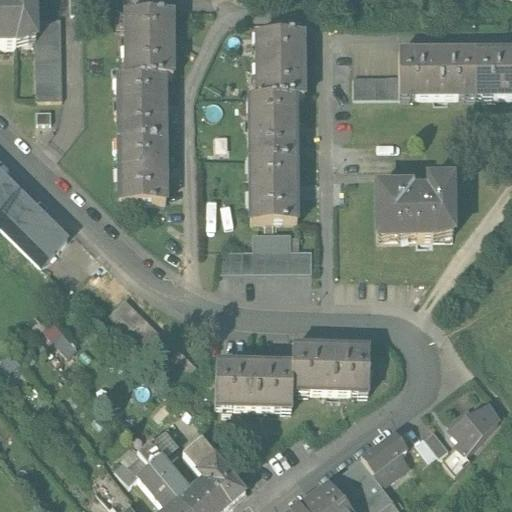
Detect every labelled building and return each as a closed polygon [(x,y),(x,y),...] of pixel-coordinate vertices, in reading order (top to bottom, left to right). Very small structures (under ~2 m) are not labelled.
[(0,49),(14,50),(14,44),(34,44),(34,23),(33,0),(9,0),(9,4),(0,3),(0,49)] [(81,18),(80,0),(68,0),(69,18),(81,18)] [(116,0),(94,0),(95,13),(117,13),(116,0)] [(171,5),(149,6),(149,17),(170,17),(171,17),(171,5)] [(149,17),(128,17),(128,32),(125,33),(125,49),(129,49),(129,63),(125,65),(125,81),(162,80),(170,80),(170,51),(172,51),(172,41),(170,41),(170,17),(149,17)] [(34,23),(34,44),(35,86),(58,86),(57,23),(34,23)] [(301,37),(259,38),(259,52),(256,54),(256,70),(260,70),(260,84),(256,85),(256,102),(294,101),(302,101),(301,72),(303,72),(303,62),(301,62),(301,37)] [(511,57),(474,58),(474,99),(490,98),(491,102),(511,101),(511,57)] [(474,58),(398,59),(398,81),(398,99),(414,99),(414,102),(457,102),(457,99),(474,99),(474,58)] [(125,81),(121,81),(121,95),(117,97),(118,113),(121,113),(121,126),(118,128),(118,144),(121,144),(163,143),(163,114),(164,114),(164,104),(163,104),(162,80),(125,81)] [(398,81),(352,81),(352,103),(398,103),(398,99),(398,81)] [(61,104),(61,86),(58,86),(35,86),(35,104),(61,104)] [(294,125),(294,101),(256,102),(252,102),(252,116),(249,118),(249,134),(252,134),(252,147),(249,149),(249,165),(253,165),(294,164),(294,135),(296,135),(295,125),(294,125)] [(50,127),(50,115),(35,115),(36,127),(50,127)] [(163,143),(121,144),(122,158),(118,160),(118,176),(122,176),(122,189),(118,191),(118,207),(164,207),(163,178),(165,178),(165,167),(163,167),(163,143)] [(295,188),(294,164),(253,165),(253,179),(249,181),(249,197),(253,197),(253,210),(250,212),(250,228),(295,228),(295,198),(296,198),(296,188),(295,188)] [(18,199),(0,180),(0,230),(41,271),(65,246),(33,213),(30,217),(15,203),(18,199)] [(426,186),(426,200),(410,200),(410,194),(375,194),(375,245),(415,244),(415,246),(431,245),(431,240),(451,239),(451,186),(426,186)] [(311,276),(311,256),(290,256),(289,239),(252,240),(252,256),(219,256),(219,277),(311,276)] [(135,356),(157,336),(123,299),(102,319),(135,356)] [(82,376),(89,371),(74,353),(67,359),(82,376)] [(368,355),(291,353),(291,371),(215,369),(214,410),(231,410),(231,414),(274,415),(274,411),(291,412),(291,394),(307,395),(307,398),(350,399),(350,396),(367,396),(368,355)] [(487,414),(472,423),(468,416),(454,425),(458,433),(451,441),(460,450),(456,453),(465,462),(496,429),(487,414)] [(448,455),(432,436),(423,444),(436,461),(438,463),(448,455)] [(394,440),(360,466),(371,481),(385,471),(399,460),(405,455),(394,440)] [(152,445),(136,458),(140,463),(171,501),(183,491),(164,469),(178,459),(164,441),(155,449),(152,445)] [(423,444),(415,450),(428,467),(436,461),(423,444)] [(201,446),(182,462),(201,485),(202,485),(224,511),(227,511),(244,499),(214,461),(214,462),(201,446)] [(456,453),(442,468),(453,483),(469,465),(465,462),(456,453)] [(399,460),(385,471),(393,481),(406,471),(399,460)] [(140,463),(129,471),(138,482),(160,511),(180,511),(171,501),(140,463)] [(128,472),(123,466),(114,474),(119,479),(114,482),(118,487),(123,483),(129,489),(138,482),(129,471),(128,472)] [(371,481),(360,466),(327,491),(342,511),(383,511),(391,507),(379,491),(371,481)] [(385,471),(371,481),(379,491),(393,481),(385,471)] [(224,511),(202,485),(201,485),(187,497),(183,491),(171,501),(180,511),(224,511)] [(104,486),(94,494),(95,496),(98,500),(108,491),(104,486)] [(126,511),(112,496),(108,491),(98,500),(108,511),(126,511)] [(342,511),(327,491),(298,511),(342,511)] [(108,511),(98,500),(95,496),(85,505),(91,511),(108,511)]
